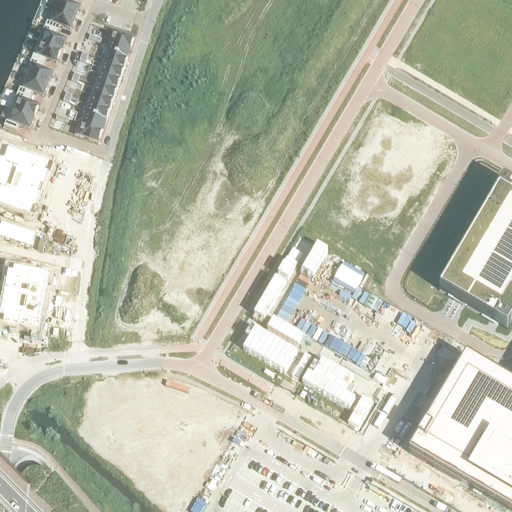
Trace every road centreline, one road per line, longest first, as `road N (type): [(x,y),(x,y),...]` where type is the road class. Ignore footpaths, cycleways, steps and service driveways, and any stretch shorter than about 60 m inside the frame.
road 1 (tertiary): [(368,84),(200,366)]
road 2 (residential): [(103,167),(39,143),(94,4),(150,24)]
road 3 (unclassified): [(444,327),(398,300),(489,154)]
road 4 (residential): [(77,368),(103,167)]
road 5 (tertiary): [(365,464),(200,366)]
road 6 (tertiary): [(77,368),(39,377),(15,399),(0,504)]
road 7 (unclassified): [(365,464),(444,327)]
road 8 (residential): [(103,167),(150,24)]
road 9 (unclassified): [(489,154),(368,84)]
road 10 (tertiary): [(200,366),(77,368)]
